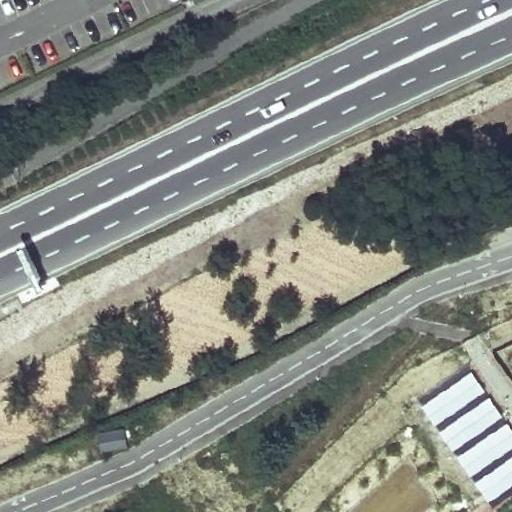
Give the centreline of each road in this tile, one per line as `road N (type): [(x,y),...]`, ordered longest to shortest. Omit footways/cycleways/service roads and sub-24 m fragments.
road 1 (primary): [(0,266),(305,122),(511,38)]
road 2 (primary): [(495,0),(0,235)]
